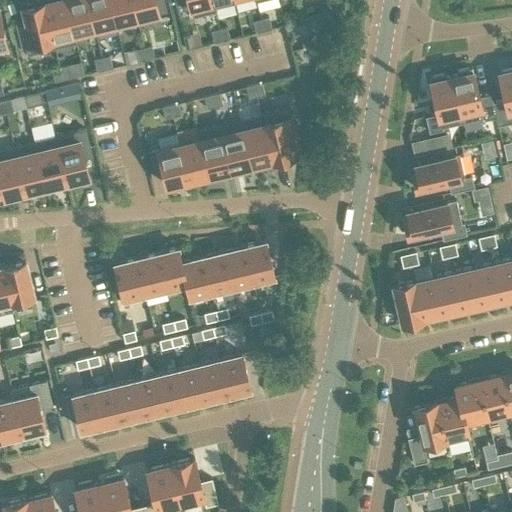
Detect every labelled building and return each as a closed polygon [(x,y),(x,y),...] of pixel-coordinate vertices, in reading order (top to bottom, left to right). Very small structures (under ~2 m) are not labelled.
[(54,47),(43,1),(42,1),(42,0),(38,0),(27,3),(28,5),(22,6),(27,27),(19,29),(23,44),(24,44),(27,53),(54,47)] [(73,32),(65,0),(47,0),(43,1),(54,47),(77,41),(74,32),(73,32)] [(94,27),(87,0),(65,0),(73,32),(74,32),(94,27)] [(115,22),(109,0),(87,0),(94,27),(115,22)] [(136,17),(132,0),(109,0),(115,22),(136,17)] [(132,0),(136,17),(155,12),(158,12),(164,10),(166,10),(163,0),(132,0)] [(213,5),(211,0),(180,0),(182,8),(190,6),(192,15),(215,10),(214,5),(213,5)] [(271,28),(269,16),(261,18),(263,30),(271,28)] [(263,30),(261,18),(253,20),(255,31),(263,30)] [(229,38),(227,26),(219,28),(221,40),(229,38)] [(221,40),(219,28),(211,30),(214,42),(221,40)] [(319,42),(318,38),(316,31),(309,33),(311,44),(317,43),(319,42)] [(311,44),(309,33),(301,35),(304,46),(311,44)] [(151,45),(144,46),(147,58),(154,56),(151,45)] [(147,58),(144,46),(136,48),(138,60),(147,58)] [(109,54),(102,56),(105,68),(112,66),(109,54)] [(105,68),(102,56),(94,58),(96,70),(105,68)] [(67,64),(59,66),(62,78),(70,76),(67,64)] [(62,78),(59,66),(51,68),(54,80),(62,78)] [(496,116),(492,100),(490,92),(478,95),(471,66),(456,69),(456,73),(451,74),(462,121),(483,116),(483,118),(496,116)] [(511,120),(511,66),(498,70),(504,98),(492,100),(496,116),(497,124),(511,120)] [(462,121),(451,74),(445,75),(445,72),(429,75),(437,112),(425,115),(429,131),(442,128),(442,125),(462,121)] [(264,93),(261,81),(253,83),(256,95),(264,93)] [(256,95),(253,83),(245,85),(248,97),(256,95)] [(55,99),(52,87),(44,89),(47,101),(55,99)] [(47,101),(44,89),(36,91),(39,103),(47,101)] [(222,103),(219,91),(211,93),(214,105),(222,103)] [(214,105),(211,93),(203,95),(206,107),(214,105)] [(13,109),(10,97),(2,99),(5,111),(13,109)] [(180,113),(177,102),(169,103),(172,115),(180,113)] [(172,115),(169,103),(162,105),(164,117),(172,115)] [(289,106),(261,113),(272,158),(273,158),(274,160),(289,156),(288,154),(294,153),(289,132),(297,131),(293,115),(291,115),(289,106)] [(272,158),(261,113),(240,118),(252,165),(263,163),(263,161),(272,158)] [(252,165),(240,118),(219,123),(230,169),(240,166),(240,168),(252,165)] [(230,169),(219,123),(197,128),(199,138),(200,137),(210,176),(221,173),(221,171),(230,169)] [(77,129),(55,134),(66,180),(88,174),(84,156),(91,154),(87,136),(84,127),(77,129)] [(66,180),(55,134),(33,140),(35,149),(36,149),(46,187),(57,184),(57,182),(66,180)] [(199,138),(179,142),(188,179),(198,176),(198,178),(210,176),(200,137),(199,138)] [(188,179),(179,143),(160,147),(157,148),(151,149),(149,150),(152,161),(153,168),(161,166),(164,176),(165,182),(166,184),(168,184),(178,182),(178,181),(182,180),(188,179)] [(13,144),(0,147),(0,182),(4,197),(15,194),(15,192),(24,190),(15,154),(13,144)] [(46,187),(36,149),(35,149),(15,154),(24,190),(34,188),(34,190),(46,187)] [(464,175),(459,152),(414,162),(416,170),(411,171),(415,187),(447,179),(450,191),(474,185),(471,174),(464,175)] [(487,185),(471,188),(473,199),(477,199),(489,196),(487,185)] [(408,217),(404,218),(407,234),(440,226),(442,238),(466,232),(463,221),(461,221),(455,198),(406,209),(408,217)] [(496,244),(494,232),(485,234),(488,246),(496,244)] [(488,246),(485,234),(482,235),(478,236),(480,248),(488,246)] [(265,238),(244,243),(253,279),(274,274),(265,238)] [(457,253),(455,241),(447,243),(449,255),(457,253)] [(253,279),(244,243),(223,248),(232,284),(253,279)] [(449,255),(447,243),(439,245),(441,257),(449,255)] [(181,259),(178,245),(156,251),(164,286),(185,281),(187,281),(181,259)] [(232,284),(223,248),(202,254),(211,289),(232,284)] [(418,262),(416,250),(408,252),(410,264),(418,262)] [(164,286),(155,251),(134,256),(143,291),(164,286)] [(410,264),(408,252),(400,254),(402,266),(410,264)] [(211,289),(202,254),(181,259),(187,281),(185,281),(188,295),(211,289)] [(143,291),(134,256),(113,261),(122,296),(143,291)] [(511,295),(511,260),(511,256),(492,261),(500,298),(511,295)] [(25,259),(2,264),(12,304),(35,299),(25,259)] [(500,298),(492,261),(490,261),(472,265),(481,303),(500,298)] [(12,304),(2,264),(0,264),(0,312),(14,309),(12,304)] [(481,303),(472,265),(453,270),(461,307),(481,303)] [(461,307),(453,270),(433,274),(442,312),(461,307)] [(442,312),(433,274),(414,278),(422,316),(442,312)] [(422,316),(414,278),(392,283),(401,321),(422,316)] [(226,306),(215,309),(217,318),(228,315),(226,306)] [(206,321),(217,318),(215,309),(204,312),(206,321)] [(271,309),(260,311),(262,320),(273,318),(271,309)] [(262,320),(260,311),(249,314),(251,323),(262,320)] [(184,317),(173,319),(175,328),(186,325),(184,317)] [(175,328),(173,319),(162,322),(164,331),(175,328)] [(223,323),(212,325),(214,334),(225,332),(223,323)] [(55,325),(43,327),(46,337),(57,334),(55,325)] [(214,334),(212,325),(201,328),(203,337),(214,334)] [(134,329),(122,332),(125,340),(136,338),(134,329)] [(19,333),(7,336),(9,346),(21,343),(19,333)] [(181,333),(170,336),(172,345),(183,342),(181,333)] [(172,345),(170,336),(159,338),(161,347),(172,345)] [(139,343),(128,346),(130,355),(141,352),(139,343)] [(130,355),(128,346),(117,348),(119,357),(130,355)] [(241,351),(223,356),(231,391),(250,387),(241,351)] [(97,353),(86,356),(88,365),(99,362),(97,353)] [(88,365),(86,356),(75,359),(77,368),(88,365)] [(231,391),(223,356),(202,361),(210,396),(231,391)] [(210,396),(202,361),(181,366),(189,401),(210,396)] [(189,401),(181,366),(160,371),(168,406),(189,401)] [(511,368),(500,372),(509,408),(511,407),(511,368)] [(168,406),(160,371),(139,376),(147,412),(168,406)] [(509,408),(500,372),(478,377),(486,414),(485,414),(487,418),(511,413),(509,408)] [(147,412),(139,376),(118,381),(126,417),(147,412)] [(486,414),(478,377),(454,383),(457,395),(458,394),(464,419),(465,419),(485,414),(486,414)] [(34,381),(10,387),(12,396),(13,396),(22,432),(45,426),(40,406),(52,404),(46,378),(34,381)] [(126,417),(118,381),(97,386),(105,422),(126,417)] [(105,422),(97,386),(72,392),(80,428),(105,422)] [(464,419),(458,394),(457,395),(436,400),(446,441),(447,440),(469,435),(465,419),(464,419)] [(13,396),(12,396),(0,399),(0,433),(1,437),(22,432),(13,396)] [(446,441),(436,400),(413,405),(420,433),(407,436),(414,462),(427,459),(424,448),(447,443),(447,440),(446,441)] [(511,461),(511,450),(511,449),(496,453),(497,457),(499,464),(511,461)] [(191,456),(170,461),(179,499),(203,493),(205,502),(218,499),(211,474),(200,477),(194,456),(191,457),(191,456)] [(499,464),(497,457),(485,459),(487,467),(499,464)] [(154,501),(142,504),(144,511),(158,511),(156,505),(179,499),(170,461),(169,462),(146,468),(154,501)] [(466,472),(464,465),(453,467),(454,475),(466,472)] [(106,479),(98,481),(106,511),(144,511),(142,504),(130,506),(123,475),(118,476),(117,472),(105,475),(106,479)] [(496,479),(494,472),(482,475),(484,482),(496,479)] [(484,482),(482,475),(471,477),(473,485),(484,482)] [(80,511),(106,511),(98,481),(91,483),(90,479),(78,482),(78,485),(74,486),(80,511)] [(456,489),(454,481),(443,484),(444,492),(456,489)] [(444,492),(443,484),(431,487),(433,495),(444,492)] [(425,497),(423,489),(411,492),(413,500),(425,497)] [(27,496),(26,496),(29,511),(55,511),(50,491),(27,496)] [(4,511),(29,511),(26,496),(5,501),(5,502),(2,502),(4,511)]
